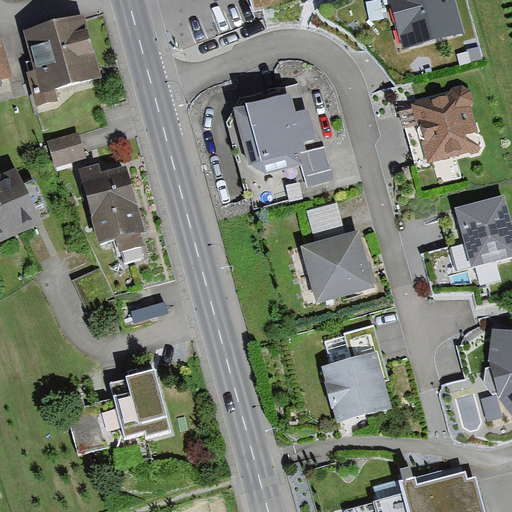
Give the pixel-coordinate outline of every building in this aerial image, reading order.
[(253,0),(257,13),(297,2),(296,0),(253,0)] [(454,0),(388,0),(403,53),(465,36),(454,0)] [(85,20),(24,36),(34,76),(28,78),(36,110),(59,104),(57,96),(102,84),(85,20)] [(0,40),(0,90),(13,87),(0,40)] [(306,86),(228,108),(249,183),(327,161),(306,86)] [(465,91),(411,106),(429,170),(483,154),(465,91)] [(81,130),(50,139),(57,165),(89,157),(81,130)] [(132,146),(71,163),(101,269),(162,252),(132,146)] [(22,182),(0,189),(0,251),(41,237),(22,182)] [(511,223),(505,199),(455,213),(472,274),(511,262),(511,223)] [(339,200),(310,208),(315,230),(345,222),(339,200)] [(366,237),(301,256),(317,308),(381,288),(366,237)] [(81,306),(99,305),(98,272),(80,273),(81,306)] [(511,336),(496,335),(490,385),(511,410),(511,336)] [(377,347),(326,362),(345,425),(396,410),(377,347)] [(164,372),(108,386),(125,452),(181,438),(164,372)] [(76,449),(100,448),(99,409),(75,410),(76,449)] [(480,511),(473,480),(335,511),(480,511)]
